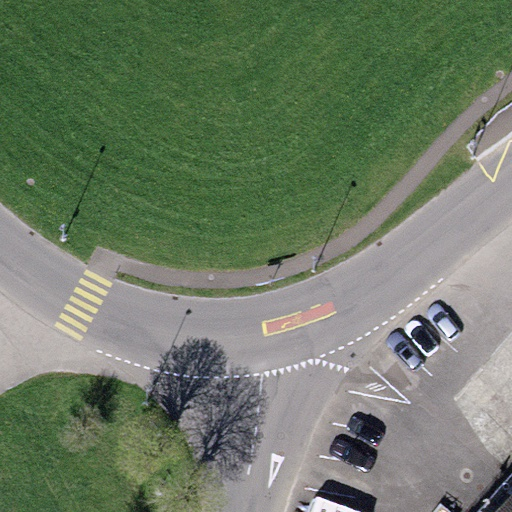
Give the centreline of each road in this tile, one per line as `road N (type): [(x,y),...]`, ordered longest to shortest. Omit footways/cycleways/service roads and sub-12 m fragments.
road 1 (secondary): [(241,339),(342,310),(511,176)]
road 2 (secondary): [(0,247),(57,291),(146,331),(241,339)]
road 3 (secondary): [(243,511),(254,427),(241,339)]
